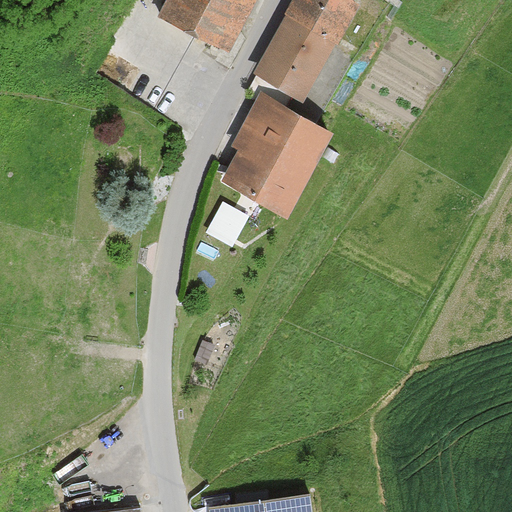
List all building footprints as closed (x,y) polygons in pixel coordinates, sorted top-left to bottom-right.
[(246,0),(168,0),(160,17),(222,47),(246,0)] [(354,1),(352,0),(299,0),(292,16),(331,40),(354,1)] [(299,93),(331,40),(292,16),(259,70),(294,91),(299,93)] [(284,107),(294,91),(259,70),(247,93),(267,105),(227,178),(284,210),(327,131),(284,107)] [(223,195),(207,228),(237,242),(252,209),(223,195)] [(314,511),(312,494),(212,508),(212,511),(314,511)]
